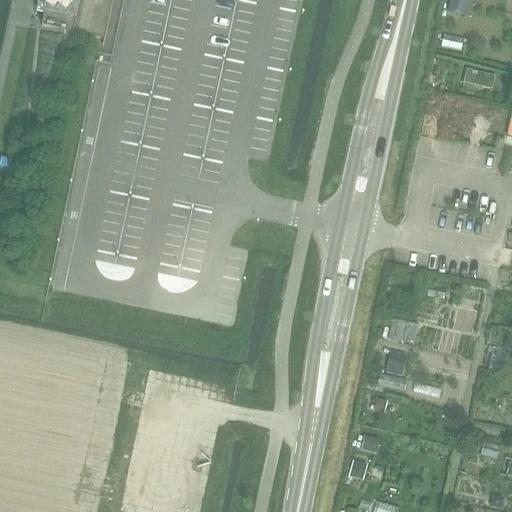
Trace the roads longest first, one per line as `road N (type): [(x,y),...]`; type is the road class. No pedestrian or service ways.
road 1 (secondary): [(403,0),(368,95),(322,310),(312,372),(315,429)]
road 2 (secondary): [(315,429),(343,331),(407,0)]
